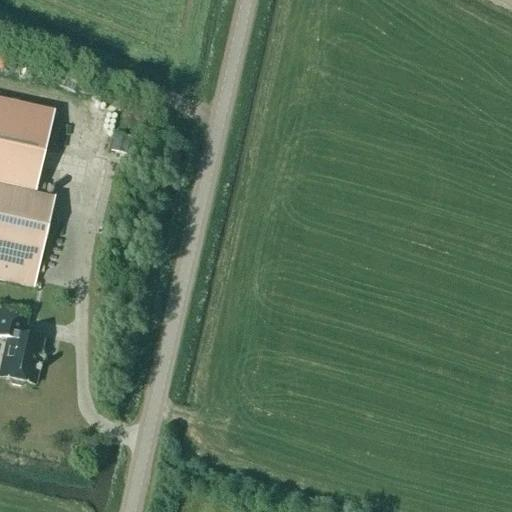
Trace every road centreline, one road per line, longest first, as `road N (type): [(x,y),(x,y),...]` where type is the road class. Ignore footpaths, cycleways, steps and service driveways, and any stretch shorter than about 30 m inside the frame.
road 1 (tertiary): [(135,511),(245,0)]
road 2 (track): [(81,337),(80,278),(100,130),(90,114),(0,86)]
road 3 (track): [(219,120),(0,28)]
